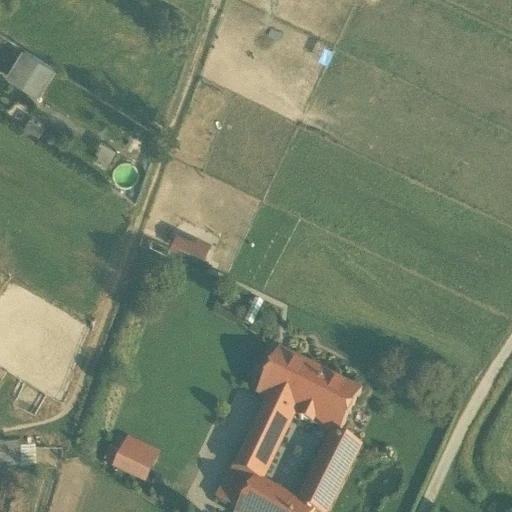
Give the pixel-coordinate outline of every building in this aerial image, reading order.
[(23,50),(8,75),(37,93),(52,69),(23,50)] [(32,136),(39,125),(31,119),(23,130),(32,136)] [(114,148),(102,142),(94,157),(105,163),(114,148)] [(212,249),(176,232),(169,248),(204,265),(212,249)] [(255,299),(243,324),(251,328),(263,303),(255,299)] [(332,435),(338,438),(339,437),(361,392),(279,350),(257,397),(268,402),(293,416),(300,419),(299,420),(312,427),(313,425),(332,435)] [(256,427),(282,440),(293,416),(268,402),(256,427)] [(273,457),(282,440),(256,427),(247,444),(273,457)] [(329,511),(362,448),(339,437),(338,438),(332,435),(319,459),(325,462),(309,492),(304,489),(297,503),(313,511),(329,511)] [(158,455),(127,440),(121,453),(152,468),(158,455)] [(0,445),(0,469),(21,468),(20,449),(20,444),(0,445)] [(247,444),(235,469),(233,468),(215,499),(238,511),(255,481),(256,479),(257,479),(265,474),(273,457),(247,444)] [(36,448),(20,449),(21,468),(37,467),(36,448)] [(104,461),(115,466),(121,454),(110,448),(104,461)] [(152,468),(121,453),(121,454),(115,466),(114,467),(145,482),(152,468)] [(237,511),(313,511),(297,503),(256,479),(255,481),(238,511),(237,511)]
